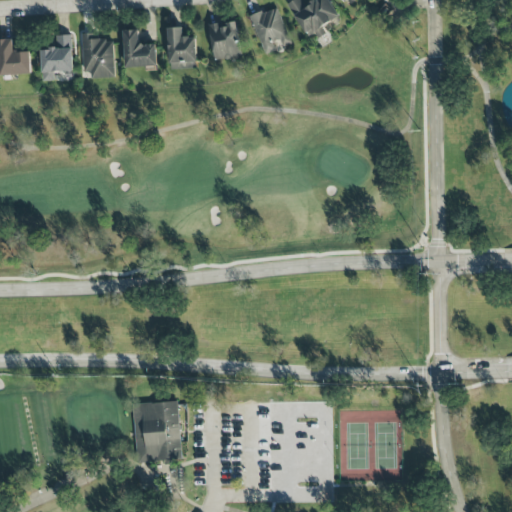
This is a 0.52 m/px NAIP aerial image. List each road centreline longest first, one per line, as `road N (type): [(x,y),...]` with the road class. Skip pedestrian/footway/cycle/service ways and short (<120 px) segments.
road 1 (residential): [(434,0),(444,441),(460,511)]
road 2 (secondary): [(0,365),(320,376),(471,372)]
road 3 (secondary): [(439,261),(0,294)]
road 4 (residential): [(151,0),(0,8)]
